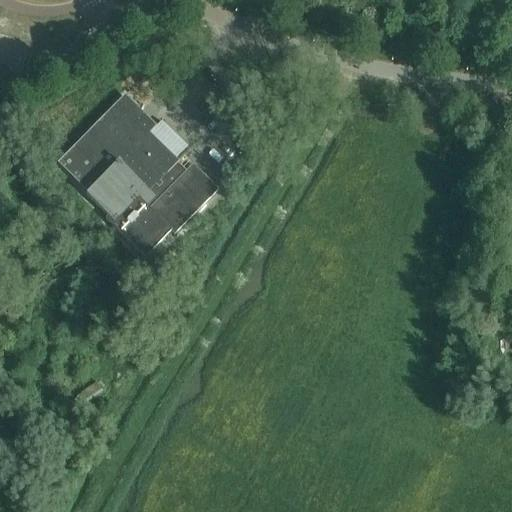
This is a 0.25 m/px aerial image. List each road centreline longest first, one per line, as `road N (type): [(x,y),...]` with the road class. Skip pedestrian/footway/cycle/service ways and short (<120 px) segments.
road 1 (unclassified): [(511,88),(305,50),(222,18)]
road 2 (unclassified): [(0,52),(40,75),(107,37)]
